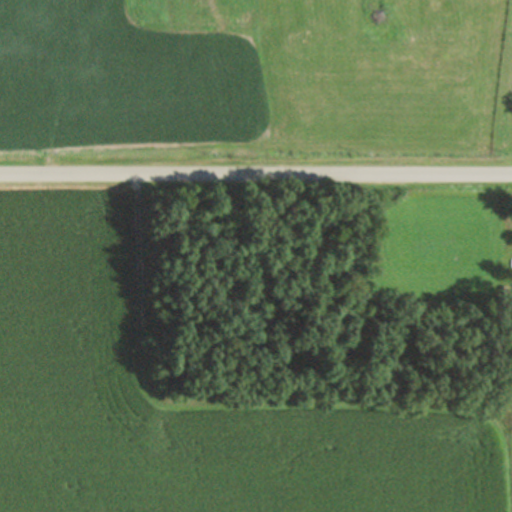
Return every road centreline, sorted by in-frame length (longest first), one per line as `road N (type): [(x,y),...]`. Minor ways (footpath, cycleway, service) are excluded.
road 1 (track): [(137,175),(139,369),(149,395),(178,406),(475,408),(501,423),(506,437),(510,511)]
road 2 (residential): [(511,175),(0,174)]
